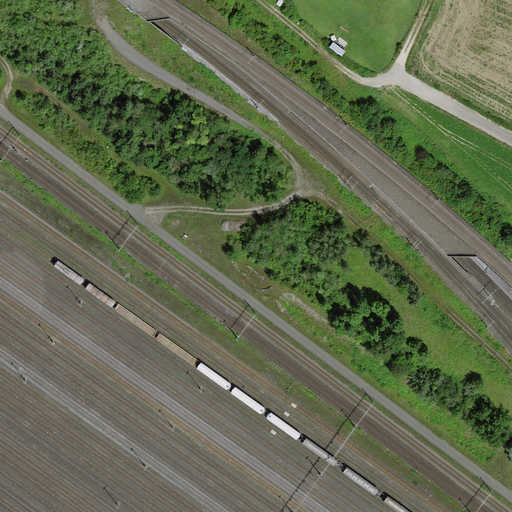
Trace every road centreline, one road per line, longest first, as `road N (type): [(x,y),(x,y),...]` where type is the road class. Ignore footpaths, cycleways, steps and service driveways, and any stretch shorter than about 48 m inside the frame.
road 1 (track): [(141,217),(278,205),(295,193),(298,174),(273,142),(111,34)]
road 2 (track): [(511,139),(394,73),(362,80),(261,0)]
road 3 (track): [(299,185),(333,203),(511,371)]
